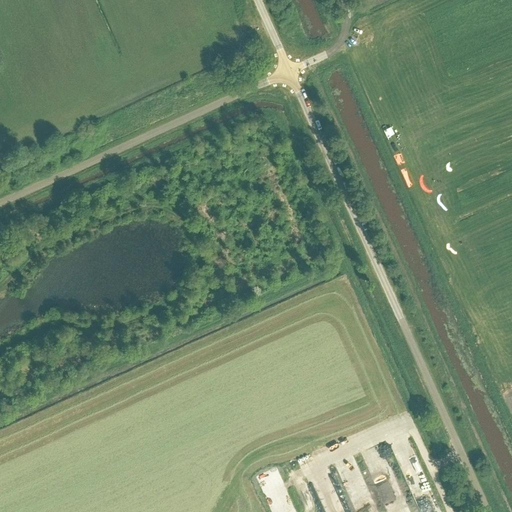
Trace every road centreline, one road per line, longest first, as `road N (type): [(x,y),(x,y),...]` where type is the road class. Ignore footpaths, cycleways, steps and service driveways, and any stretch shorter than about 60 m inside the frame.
road 1 (tertiary): [(486,511),(288,71)]
road 2 (unclassified): [(288,71),(0,201)]
road 3 (track): [(459,452),(328,511)]
